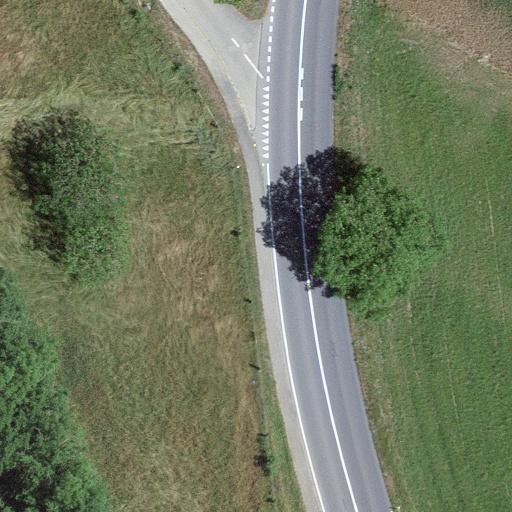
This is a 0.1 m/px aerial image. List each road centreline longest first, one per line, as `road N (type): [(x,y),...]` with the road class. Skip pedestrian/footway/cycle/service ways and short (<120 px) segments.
road 1 (primary): [(306,0),(299,129),(305,255),(325,387),(357,511)]
road 2 (track): [(299,129),(198,0)]
